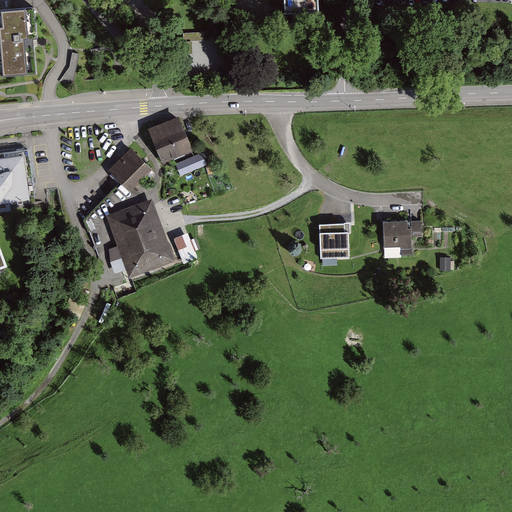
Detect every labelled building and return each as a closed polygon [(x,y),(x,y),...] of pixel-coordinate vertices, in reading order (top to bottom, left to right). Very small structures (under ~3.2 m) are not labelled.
[(320,12),(319,0),(283,0),(285,14),(320,12)] [(32,12),(0,14),(0,82),(29,81),(26,42),(35,42),(32,12)] [(202,45),(202,33),(178,34),(178,46),(202,45)] [(180,117),(150,129),(164,164),(194,151),(180,117)] [(151,169),(131,148),(110,170),(121,180),(130,191),(151,169)] [(0,208),(35,203),(26,149),(0,153),(0,208)] [(205,152),(177,160),(181,174),(209,166),(205,152)] [(130,191),(121,180),(84,218),(99,256),(113,249),(104,224),(134,195),(130,191)] [(153,197),(106,214),(130,276),(175,260),(153,197)] [(412,221),(384,222),(384,249),(403,248),(403,255),(413,255),(412,221)] [(348,223),(321,224),(322,252),(349,251),(348,223)] [(190,231),(176,235),(185,264),(199,259),(190,231)] [(450,260),(442,260),(441,271),(450,271),(450,260)]
